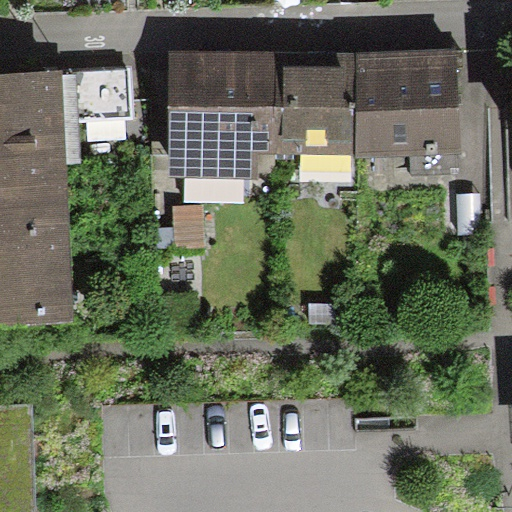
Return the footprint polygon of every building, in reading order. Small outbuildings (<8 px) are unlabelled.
[(452,49),(357,50),(357,161),(453,160),(452,49)] [(261,50),(166,51),(167,182),(253,181),(253,162),(262,162),(261,50)] [(357,50),(261,50),(262,162),(357,161),(357,50)] [(0,76),(0,160),(60,158),(55,74),(0,76)] [(0,160),(0,244),(64,241),(60,158),(0,160)] [(0,244),(0,328),(69,325),(64,241),(0,244)] [(39,511),(38,405),(0,405),(0,511),(39,511)]
